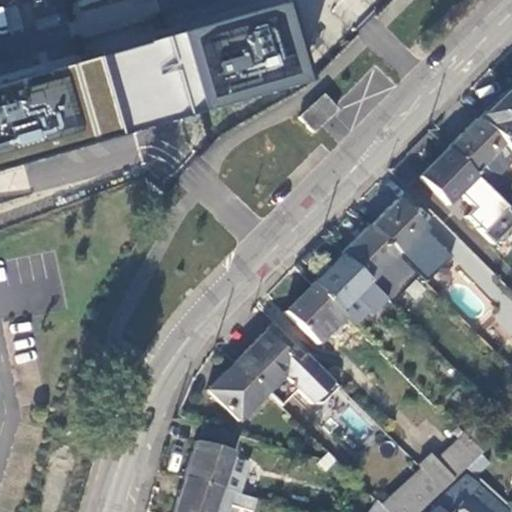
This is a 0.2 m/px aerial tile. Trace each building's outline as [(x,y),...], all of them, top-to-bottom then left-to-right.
[(0,84),(0,171),(296,83),(274,6),(0,84)] [(511,95),(505,89),(474,120),(509,154),(511,150),(511,95)] [(297,118),(313,135),(338,111),(322,95),(297,118)] [(474,120),(444,149),(472,177),(482,186),(511,157),(509,154),(474,120)] [(490,244),(511,222),(511,216),(483,188),(482,186),(472,177),(444,149),(416,177),(443,205),(456,192),(471,207),(463,216),(490,244)] [(395,200),(367,228),(395,255),(422,227),(395,200)] [(367,228),(339,256),(384,301),(389,306),(417,278),(395,255),(367,228)] [(370,316),(384,301),(339,256),(310,285),(337,312),(343,318),(354,328),(367,313),(370,316)] [(337,312),(310,285),(282,314),(315,347),(343,318),(337,312)] [(262,391),(276,406),(292,390),(307,404),(317,404),(334,387),(270,324),(232,362),(262,391)] [(262,391),(232,362),(203,391),(233,421),(262,391)] [(511,425),(511,408),(502,418),(511,427),(511,425)] [(470,443),(479,453),(511,427),(502,418),(470,443)] [(193,441),(181,477),(217,487),(228,453),(234,436),(199,426),(194,442),(193,441)] [(439,490),(479,453),(470,443),(455,428),(450,432),(456,439),(433,461),(426,454),(414,466),(439,490)] [(361,455),(344,473),(383,511),(414,511),(439,490),(414,466),(394,487),(361,455)] [(495,511),(491,508),(495,504),(465,476),(442,498),(428,511),(495,511)] [(181,477),(169,511),(226,511),(229,503),(250,510),(254,498),(233,491),(217,487),(181,477)]
